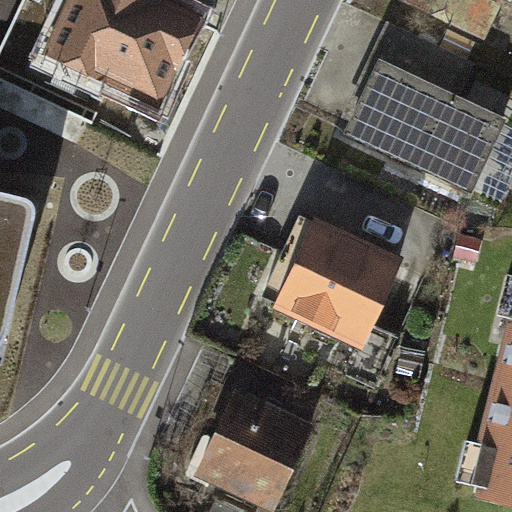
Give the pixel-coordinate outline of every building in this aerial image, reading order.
[(75,0),(54,44),(160,95),(198,16),(171,3),(172,0),(75,0)] [(399,0),(473,38),(490,0),(399,0)] [(382,61),(469,96),(481,67),(394,32),(382,61)] [(372,59),(337,129),(464,193),(495,119),(372,59)] [(0,343),(5,337),(32,216),(31,204),(22,199),(0,193),(0,343)] [(301,219),(265,307),(350,342),(386,253),(301,219)] [(511,341),(473,492),(511,501),(511,341)] [(222,391),(186,479),(267,511),(271,511),(307,425),(222,391)]
